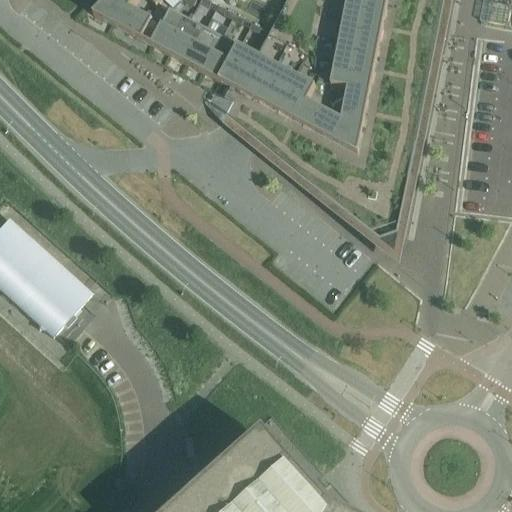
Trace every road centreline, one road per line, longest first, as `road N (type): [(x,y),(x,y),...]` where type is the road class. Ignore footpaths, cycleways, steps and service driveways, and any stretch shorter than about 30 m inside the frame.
road 1 (tertiary): [(407,437),(264,338),(68,168)]
road 2 (unclassified): [(159,159),(193,156),(345,282)]
road 3 (unclassified): [(159,159),(155,143),(0,8)]
road 4 (residential): [(92,327),(135,366),(155,411),(166,456),(154,511)]
